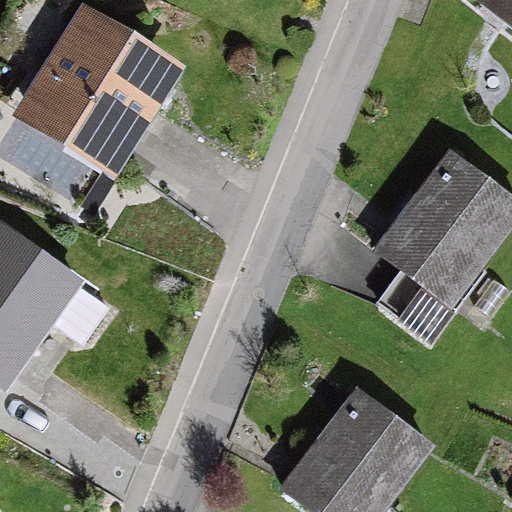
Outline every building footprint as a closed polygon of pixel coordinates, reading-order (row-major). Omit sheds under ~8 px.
[(511,0),(478,0),(511,27),(511,0)] [(110,168),(170,73),(90,22),(52,83),(60,88),(38,123),(110,168)] [(511,214),(511,202),(457,161),(416,214),(412,211),(380,254),(406,273),(382,305),(434,344),(458,312),(446,303),(511,214)] [(78,287),(4,233),(0,238),(0,387),(3,390),(51,323),(78,287)] [(110,309),(78,287),(51,323),(83,346),(110,309)] [(319,448),(286,491),(313,511),(373,511),(425,445),(363,398),(323,451),(319,448)]
